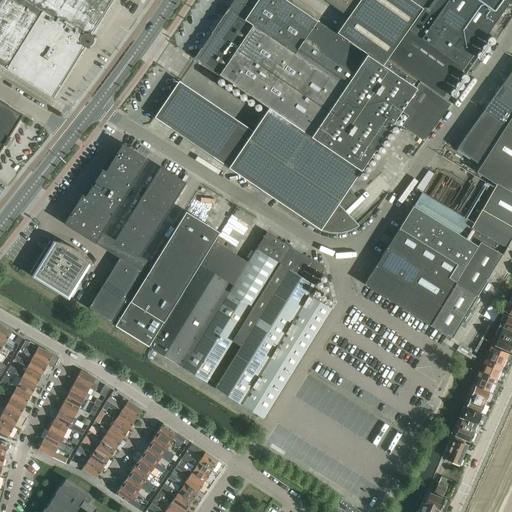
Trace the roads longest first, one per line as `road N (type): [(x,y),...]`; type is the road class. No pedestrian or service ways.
road 1 (unclassified): [(343,252),(94,104)]
road 2 (unclassified): [(343,252),(365,241),(511,36)]
road 3 (residential): [(70,356),(29,435),(8,511)]
road 4 (residential): [(511,382),(453,511)]
road 5 (tertiary): [(94,104),(171,0)]
